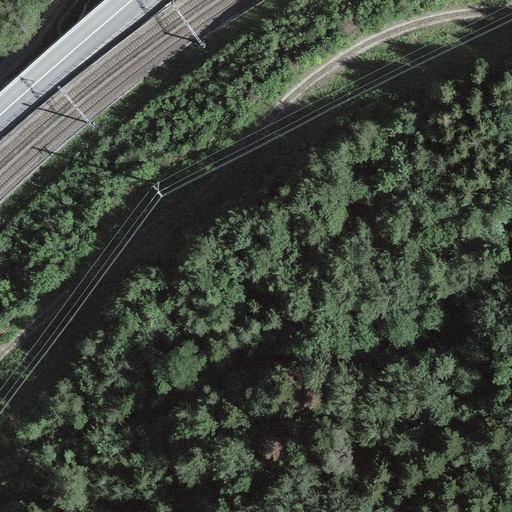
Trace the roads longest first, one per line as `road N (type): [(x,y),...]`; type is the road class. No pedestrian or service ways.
road 1 (track): [(511,15),(452,14),(377,35),(310,74),(214,177),(0,353)]
road 2 (primary): [(0,115),(132,0)]
